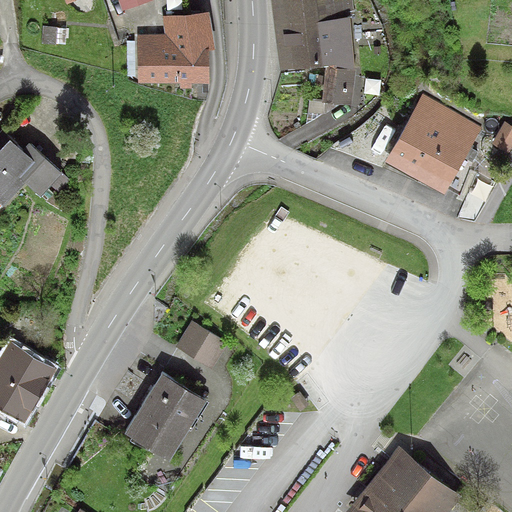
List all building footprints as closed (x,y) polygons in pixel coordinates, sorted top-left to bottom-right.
[(116,0),(120,10),(149,0),(116,0)] [(356,60),(347,0),(265,0),(276,72),(330,64),(328,101),(352,104),(356,60)] [(165,34),(138,35),(136,82),(209,86),(210,46),(204,13),(165,16),(165,34)] [(57,23),(43,24),(43,42),(57,42),(57,23)] [(485,126),(426,94),(389,162),(448,194),(485,126)] [(511,149),(511,125),(505,122),(492,147),(509,156),(511,149)] [(13,128),(0,143),(0,205),(26,176),(42,190),(51,180),(58,186),(70,173),(28,137),(26,140),(13,128)] [(196,321),(180,346),(216,369),(232,345),(196,321)] [(0,359),(0,398),(24,414),(57,360),(17,333),(0,359)] [(212,400),(163,372),(128,433),(177,461),(212,400)] [(403,445),(348,508),(352,511),(444,511),(460,494),(403,445)]
